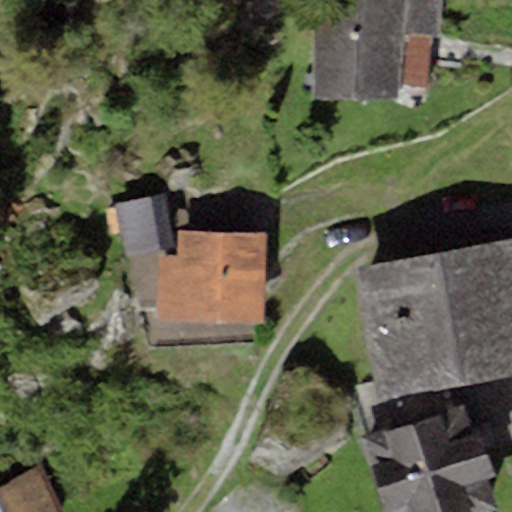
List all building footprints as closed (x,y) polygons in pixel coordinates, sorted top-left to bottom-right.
[(401,0),(401,4),(331,0),(315,0),(310,95),(399,99),(403,34),(436,36),(438,0),(401,0)] [(170,200),(121,204),(125,254),(174,250),(170,200)] [(180,261),(159,260),(157,318),(261,323),(265,238),(181,234),(180,261)] [(511,243),(358,270),(378,392),(511,369),(511,243)] [(469,414),(375,436),(392,511),(477,511),(492,509),(469,414)] [(64,511),(43,464),(0,483),(0,511),(64,511)]
